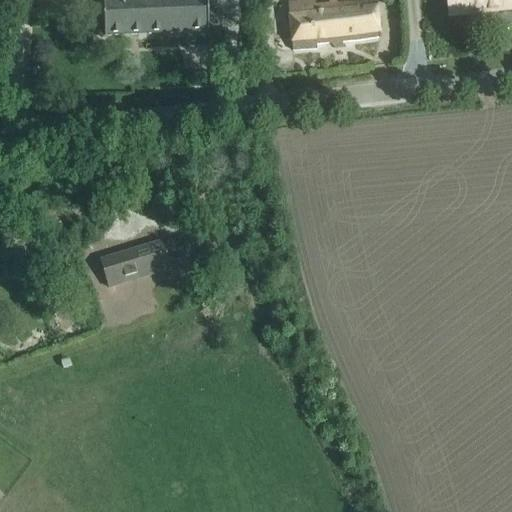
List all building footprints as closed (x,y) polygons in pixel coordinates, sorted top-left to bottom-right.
[(101,0),(103,17),(103,37),(206,32),(204,0),(101,0)] [(316,45),(360,41),(378,38),(377,19),(375,0),(372,0),(310,6),(310,1),(290,3),(292,51),(316,50),(316,45)] [(492,8),(492,10),(511,7),(511,0),(447,0),(449,15),(457,14),(457,8),(493,4),(493,8),(492,8)] [(10,203),(0,210),(0,213),(8,225),(19,217),(10,203)] [(169,261),(163,241),(101,261),(107,280),(109,289),(172,269),(169,261)]
